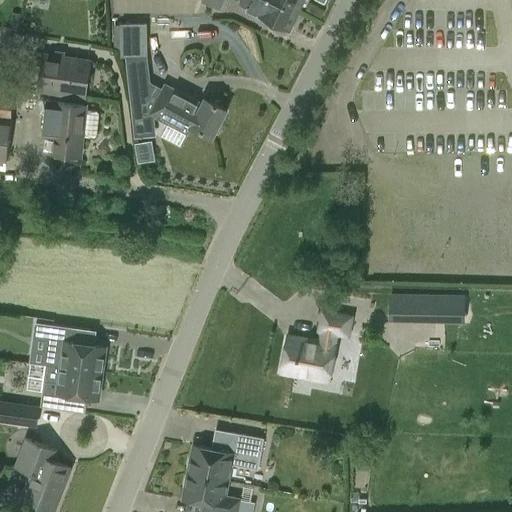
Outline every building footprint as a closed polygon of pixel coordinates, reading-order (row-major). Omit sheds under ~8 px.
[(223,0),(202,0),(202,2),(220,9),(223,0)] [(299,11),(278,0),(252,0),(248,8),(260,14),(259,15),(289,30),(299,11)] [(278,0),(299,11),(304,0),(278,0)] [(10,22),(18,23),(20,15),(12,13),(10,22)] [(147,56),(147,22),(120,23),(121,56),(147,56)] [(44,52),(38,88),(86,95),(92,60),(44,52)] [(129,76),(128,76),(128,89),(139,89),(139,76),(138,76),(138,59),(128,59),(129,76)] [(164,87),(151,81),(148,79),(140,95),(129,89),(129,102),(150,113),(188,133),(193,124),(214,136),(229,109),(206,97),(203,103),(166,83),(164,87)] [(0,162),(4,163),(11,94),(0,93),(0,162)] [(83,137),(94,138),(98,135),(99,113),(97,110),(86,109),(87,104),(46,100),(42,132),(50,133),(50,136),(55,136),(53,153),(68,154),(70,157),(76,157),(78,155),(81,156),(83,137)] [(403,317),(416,318),(416,294),(391,293),(391,299),(404,299),(403,317)] [(440,318),(465,319),(465,295),(441,294),(440,318)] [(282,371),(329,380),(335,344),(334,344),(336,332),(348,334),(351,316),(324,311),(320,329),(323,329),(321,341),(288,335),(282,371)] [(63,366),(103,372),(107,346),(78,341),(80,327),(54,323),(48,364),(55,365),(63,366)] [(55,365),(48,364),(31,361),(27,388),(44,390),(43,392),(42,404),(68,408),(70,394),(99,398),(103,372),(63,366),(55,365)] [(1,400),(0,403),(0,417),(37,424),(40,406),(1,400)] [(187,465),(189,469),(189,473),(228,480),(231,463),(258,468),(264,437),(225,430),(222,449),(194,444),(192,455),(189,457),(187,465)] [(24,489),(15,486),(10,499),(41,511),(52,511),(71,467),(52,459),(56,449),(28,438),(16,466),(31,472),(24,489)] [(183,485),(185,489),(184,499),(211,504),(209,511),(238,511),(241,497),(225,494),(228,480),(189,473),(188,475),(185,477),(183,485)] [(241,499),(239,511),(252,511),(254,500),(241,499)]
